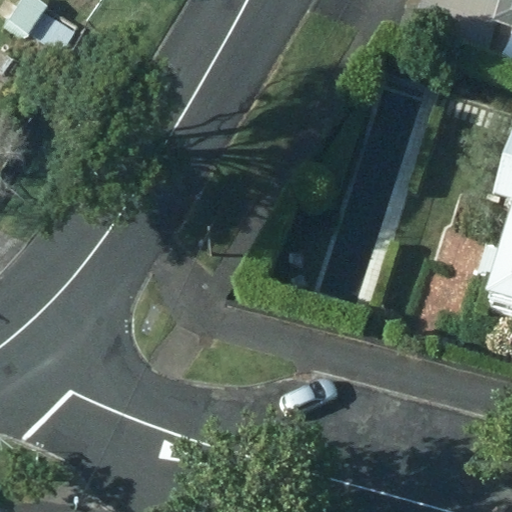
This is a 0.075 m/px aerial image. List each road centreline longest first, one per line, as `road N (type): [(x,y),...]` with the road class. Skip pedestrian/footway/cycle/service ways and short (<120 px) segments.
road 1 (residential): [(447,511),(202,448),(0,367)]
road 2 (residential): [(0,349),(28,328),(122,218),(249,0)]
